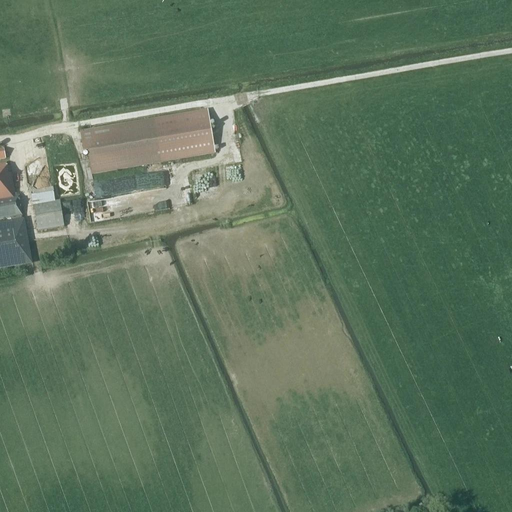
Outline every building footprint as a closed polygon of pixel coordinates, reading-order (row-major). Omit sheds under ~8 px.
[(81,133),(84,154),(88,153),(92,175),(215,153),(208,111),(81,133)] [(8,174),(6,164),(0,164),(0,219),(11,218),(11,222),(0,223),(0,270),(33,265),(25,219),(22,220),(22,216),(19,197),(15,197),(11,173),(8,174)] [(125,192),(147,189),(145,175),(123,178),(125,192)] [(38,232),(64,227),(60,201),(33,206),(38,232)] [(101,201),(90,201),(91,221),(102,221),(101,201)]
